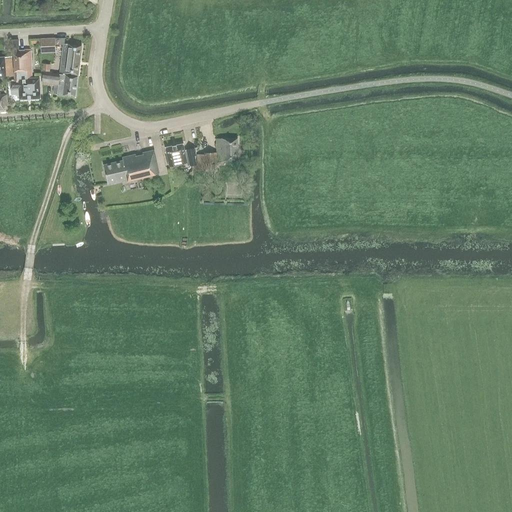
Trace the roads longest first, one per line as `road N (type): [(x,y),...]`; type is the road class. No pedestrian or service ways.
road 1 (tertiary): [(511,95),(413,79),(135,125),(106,106),(98,85),(108,0)]
road 2 (track): [(23,354),(31,245),(68,132),(89,111)]
